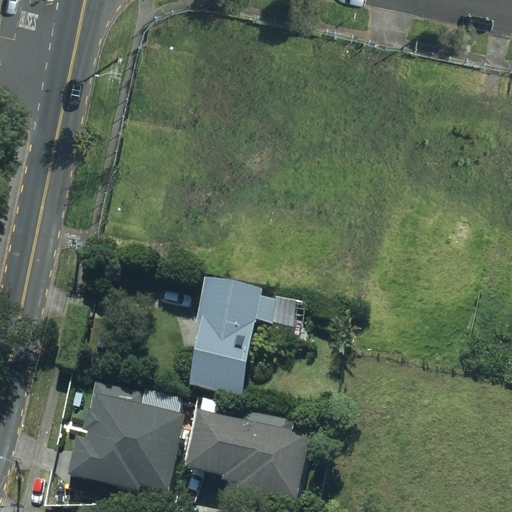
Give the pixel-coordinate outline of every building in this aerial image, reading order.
[(256,70),(209,60),(188,166),(184,165),(173,222),(217,230),(227,181),(234,182),(256,70)] [(412,115),(405,158),(409,159),(406,178),(442,184),(441,192),(456,194),(457,188),(484,192),(494,128),(412,115)] [(475,219),(451,216),(448,240),(472,243),(475,219)] [(204,247),(159,240),(156,265),(201,271),(204,247)] [(272,295),(215,282),(191,389),(248,402),(272,295)] [(235,505),(287,502),(282,422),(195,427),(197,462),(233,460),(235,505)]
